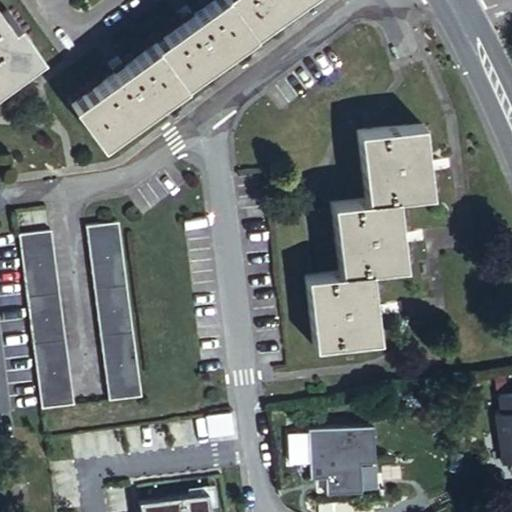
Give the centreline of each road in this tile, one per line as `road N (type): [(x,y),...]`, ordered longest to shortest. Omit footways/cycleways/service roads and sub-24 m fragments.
road 1 (residential): [(199,120),(266,511)]
road 2 (residential): [(199,120),(120,179),(0,200)]
road 3 (residential): [(361,0),(199,120)]
road 4 (tertiary): [(511,119),(453,13)]
